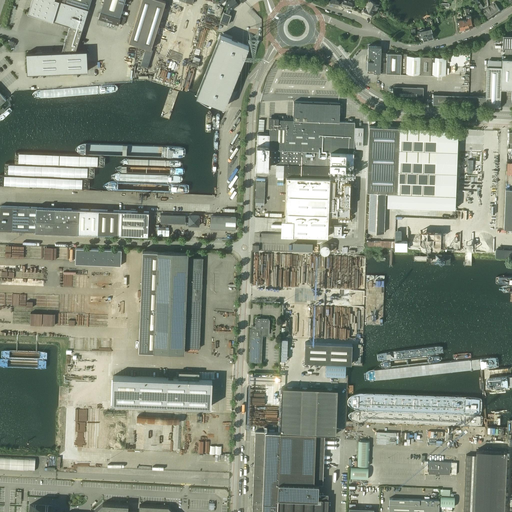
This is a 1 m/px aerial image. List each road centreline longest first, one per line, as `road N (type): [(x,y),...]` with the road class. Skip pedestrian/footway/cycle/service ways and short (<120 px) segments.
road 1 (unclassified): [(0,197),(220,202),(224,126),(245,82),(264,65)]
road 2 (unclassified): [(234,511),(244,248)]
road 3 (unclassified): [(244,248),(0,237)]
road 4 (tertiary): [(511,115),(399,107),(361,87),(310,34)]
road 5 (unknown): [(67,458),(210,464),(219,448),(220,407)]
road 6 (unclassified): [(244,248),(250,107),(264,65)]
road 7 (unknown): [(132,357),(110,364),(105,377),(114,402),(220,407)]
road 8 (unclassified): [(370,32),(399,44),(436,44),(479,31),(511,9)]
road 9 (unknown): [(0,328),(133,330)]
road 10 (unknown): [(133,294),(130,269),(51,266),(49,290)]
road 11 (unknown): [(236,257),(210,258),(207,358)]
road 12 (unknown): [(239,370),(268,368),(276,334),(276,314),(241,312)]
